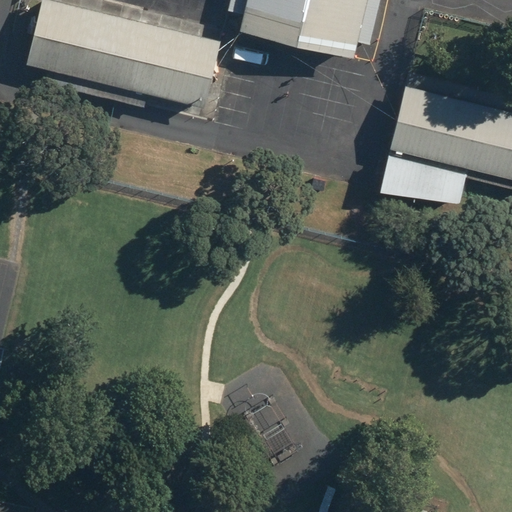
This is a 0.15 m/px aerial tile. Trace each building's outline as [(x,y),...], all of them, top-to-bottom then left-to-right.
[(222,42),(50,0),(42,0),(26,65),(205,109),(222,42)] [(368,0),(246,0),(239,31),(354,59),(368,0)] [(511,111),(405,86),(389,150),(469,169),(511,179),(511,111)] [(380,192),(460,203),(469,169),(389,150),(380,192)] [(9,350),(0,347),(0,389),(1,390),(9,350)] [(275,391),(247,412),(277,452),(269,458),(276,468),(305,446),(291,428),(299,422),(275,391)]
